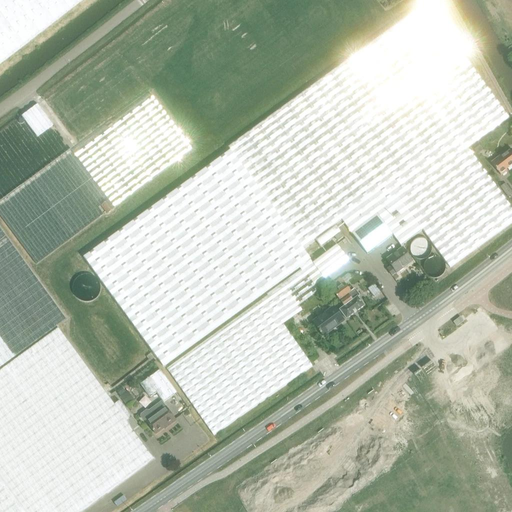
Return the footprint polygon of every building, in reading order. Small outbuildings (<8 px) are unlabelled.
[(0,0),(0,64),(82,0),(0,0)] [(229,150),(86,254),(108,285),(165,366),(310,261),(302,249),(342,220),(352,234),(380,214),(384,219),(404,205),(422,231),(450,268),(511,222),(511,208),(467,148),(508,119),(462,54),(469,48),(432,0),(430,0),(242,138),(228,148),(229,150)] [(71,149),(0,202),(0,214),(38,264),(68,242),(104,215),(98,208),(101,206),(107,214),(115,209),(114,207),(118,205),(119,205),(192,150),(151,96),(73,153),(71,149)] [(32,109),(22,117),(37,137),(53,126),(44,114),(37,105),(32,109)] [(511,165),(511,150),(504,156),(502,154),(491,163),(501,176),(507,171),(506,170),(511,165)] [(500,187),(507,198),(511,194),(511,192),(505,183),(500,187)] [(352,234),(367,255),(393,236),(401,247),(422,231),(404,205),(384,219),(380,214),(352,234)] [(0,227),(0,369),(67,320),(0,227)] [(338,242),(344,237),(341,233),(335,238),(338,242)] [(428,246),(428,242),(426,240),(422,238),(419,237),(415,238),(413,240),(411,243),(411,246),(411,250),(413,252),(417,254),(420,255),(422,254),(426,252),(428,250),(428,246)] [(338,244),(313,264),(325,279),(350,259),(338,244)] [(413,262),(403,248),(387,260),(391,267),(388,269),(392,276),(396,272),(397,273),(413,262)] [(446,268),(445,263),(442,260),(439,258),(435,258),(431,259),(428,261),(426,264),(426,268),(427,272),(429,275),(431,276),(435,277),(438,277),(443,275),(445,272),(446,268)] [(313,264),(285,284),(299,305),(318,292),(314,286),(325,279),(313,264)] [(340,278),(329,286),(333,292),(344,307),(339,310),(346,319),(364,306),(358,297),(359,296),(354,289),(351,291),(345,283),(344,284),(341,279),(340,278)] [(212,432),(214,435),(313,366),(283,324),(302,311),(299,306),(284,284),(167,369),(212,432)] [(382,294),(374,284),(368,289),(375,299),(382,294)] [(344,321),(334,307),(313,323),(323,336),(344,321)] [(461,317),(454,323),(457,327),(464,321),(461,317)] [(0,511),(78,511),(86,507),(155,459),(135,431),(140,427),(121,401),(116,405),(59,329),(0,372),(0,511)] [(160,370),(140,384),(150,398),(157,393),(164,403),(177,393),(160,370)] [(122,387),(117,391),(120,396),(126,392),(122,387)] [(120,397),(126,405),(134,400),(128,391),(120,397)] [(145,421),(147,421),(157,434),(165,428),(165,427),(175,419),(162,401),(149,410),(146,410),(141,414),(141,416),(145,421)]
